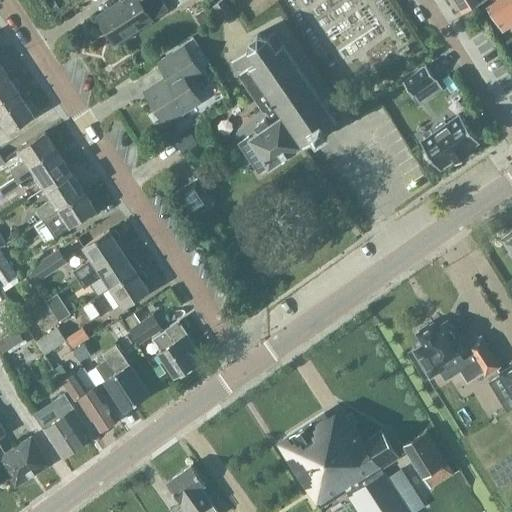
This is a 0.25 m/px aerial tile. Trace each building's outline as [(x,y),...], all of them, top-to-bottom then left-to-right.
[(121,2),(99,16),(116,42),(168,8),(163,0),(120,0),(121,2)] [(225,0),(212,0),(210,2),(222,20),(234,13),(225,0)] [(457,0),(464,10),(479,0),(457,0)] [(496,20),(497,21),(511,11),(511,0),(498,0),(488,7),(496,20)] [(239,72),(237,74),(263,113),(265,111),(272,121),(282,114),(303,145),(304,146),(314,139),(316,142),(330,132),(329,130),(338,123),(276,31),(269,36),(259,34),(250,40),(249,49),(232,61),(239,72)] [(170,76),(147,91),(167,121),(187,108),(186,106),(198,98),(186,80),(200,71),(185,47),(161,62),(170,76)] [(0,83),(10,78),(0,62),(0,83)] [(426,65),(404,81),(414,95),(437,79),(426,65)] [(10,78),(0,83),(0,114),(23,99),(10,78)] [(23,99),(0,114),(0,123),(2,122),(9,133),(35,117),(23,99)] [(269,123),(265,118),(255,125),(258,130),(238,144),(260,175),(303,145),(282,114),(272,121),(269,123)] [(447,123),(445,121),(434,129),(435,131),(421,141),(441,169),(455,159),(457,162),(468,155),(466,151),(480,142),(460,114),(447,123)] [(11,171),(15,177),(57,150),(46,132),(20,149),(27,160),(11,171)] [(19,183),(20,182),(35,173),(45,188),(71,171),(57,150),(15,177),(19,183)] [(36,210),(41,218),(43,220),(85,192),(71,171),(45,188),(52,199),(36,210)] [(15,177),(0,185),(0,188),(5,197),(23,186),(20,182),(19,183),(15,177)] [(192,215),(210,203),(194,180),(176,192),(192,215)] [(43,220),(54,237),(96,210),(85,192),(43,220)] [(83,246),(92,259),(73,271),(79,279),(123,250),(118,242),(121,240),(121,237),(117,230),(114,229),(111,231),(110,229),(83,246)] [(511,231),(501,239),(511,254),(511,231)] [(0,283),(2,286),(18,275),(0,249),(0,283)] [(34,266),(31,276),(35,282),(42,278),(67,262),(59,250),(34,266)] [(84,288),(102,276),(111,289),(137,271),(136,269),(139,268),(139,264),(135,258),(132,257),(129,259),(123,250),(79,279),(84,288)] [(93,300),(101,313),(119,302),(124,308),(150,290),(145,283),(148,282),(148,278),(144,272),(141,271),(138,273),(137,271),(111,289),(93,300)] [(47,301),(60,321),(71,314),(58,293),(47,301)] [(28,326),(46,353),(66,340),(48,313),(28,326)] [(131,328),(140,342),(163,326),(154,313),(131,328)] [(158,352),(174,376),(197,361),(188,346),(194,342),(181,322),(168,331),(167,328),(153,338),(161,350),(158,352)] [(425,342),(415,349),(431,376),(441,370),(446,378),(461,369),(468,381),(483,372),(485,375),(501,366),(483,336),(468,345),(462,335),(459,337),(450,324),(440,330),(435,322),(431,325),(430,323),(421,328),(422,331),(419,333),(425,342)] [(17,351),(34,340),(23,323),(6,334),(17,351)] [(107,358),(96,366),(125,409),(148,393),(116,345),(104,353),(107,358)] [(511,365),(500,373),(501,374),(511,392),(511,365)] [(63,381),(75,400),(78,398),(100,430),(117,418),(83,367),(63,381)] [(43,428),(62,456),(88,440),(81,430),(87,427),(65,395),(54,402),(62,415),(43,428)] [(327,414),(280,444),(321,507),(348,490),(382,468),(399,457),(382,431),(365,442),(345,409),(330,418),(327,414)] [(0,460),(16,486),(51,464),(33,435),(6,451),(0,442),(0,438),(7,434),(0,422),(0,460)] [(404,446),(424,478),(425,478),(432,488),(454,474),(427,432),(404,446)] [(172,511),(221,511),(204,488),(208,485),(193,464),(168,482),(181,501),(170,508),(172,511)] [(382,468),(348,490),(361,511),(409,511),(406,506),(388,478),(382,468)] [(431,503),(435,511),(440,511),(449,507),(443,496),(431,503)]
